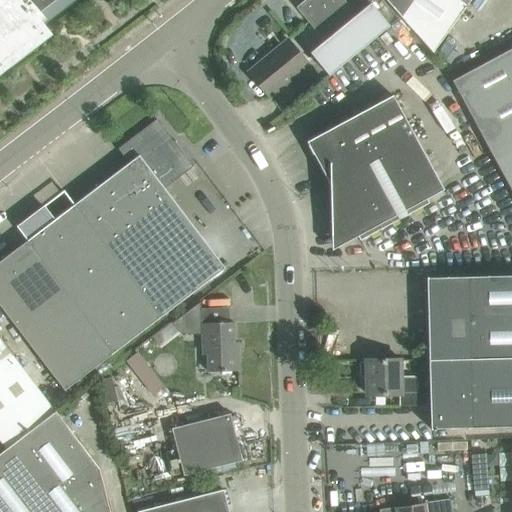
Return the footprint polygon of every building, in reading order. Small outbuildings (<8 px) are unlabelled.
[(0,0),(0,74),(52,35),(44,25),(77,0),(0,0)] [(356,15),(343,0),(304,0),(296,7),(324,41),(310,52),(329,75),(389,26),(370,3),(356,15)] [(385,0),(432,52),(470,0),(385,0)] [(309,66),(287,39),(248,71),(270,98),(309,66)] [(511,48),(454,80),(452,81),(511,192),(511,48)] [(392,95),(307,142),(330,184),(331,229),(341,248),(357,239),(360,244),(429,206),(427,202),(443,193),(392,95)] [(164,188),(192,166),(179,149),(177,151),(170,142),(172,140),(156,119),(118,149),(121,148),(128,157),(125,159),(128,163),(139,155),(164,188)] [(27,241),(112,354),(224,268),(164,188),(139,155),(128,163),(54,220),(43,206),(16,226),(27,241)] [(0,306),(63,391),(112,354),(27,241),(0,260),(0,306)] [(511,274),(426,277),(428,360),(511,357),(511,274)] [(207,372),(239,371),(238,352),(235,349),(234,349),(233,322),(200,323),(201,354),(207,354),(207,372)] [(0,441),(5,448),(54,412),(0,340),(0,441)] [(430,429),(511,426),(511,357),(428,360),(430,429)] [(417,393),(417,392),(417,377),(400,377),(400,360),(366,361),(367,395),(399,394),(400,394),(400,393),(417,393)] [(400,394),(399,394),(400,406),(422,405),(421,392),(417,392),(417,393),(400,393),(400,394)] [(0,511),(109,511),(100,470),(55,411),(0,452),(0,511)] [(230,413),(171,428),(183,475),(242,460),(230,413)] [(133,414),(114,419),(119,440),(138,435),(133,414)] [(228,511),(223,489),(137,511),(228,511)] [(452,511),(451,499),(424,502),(424,503),(379,508),(379,511),(452,511)]
